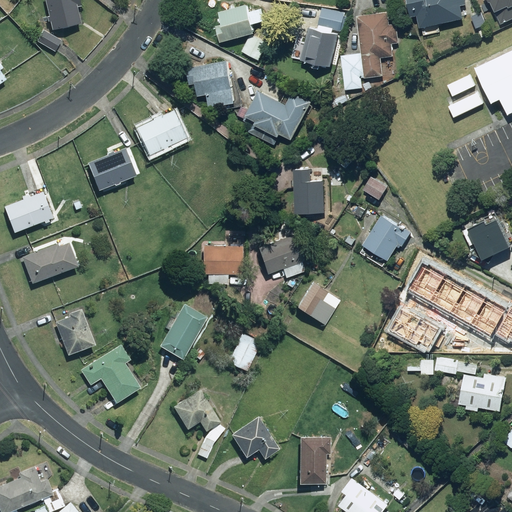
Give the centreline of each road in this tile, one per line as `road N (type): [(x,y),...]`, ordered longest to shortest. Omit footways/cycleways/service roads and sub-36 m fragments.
road 1 (residential): [(222,511),(95,450),(23,389)]
road 2 (residential): [(0,143),(99,82),(160,0)]
